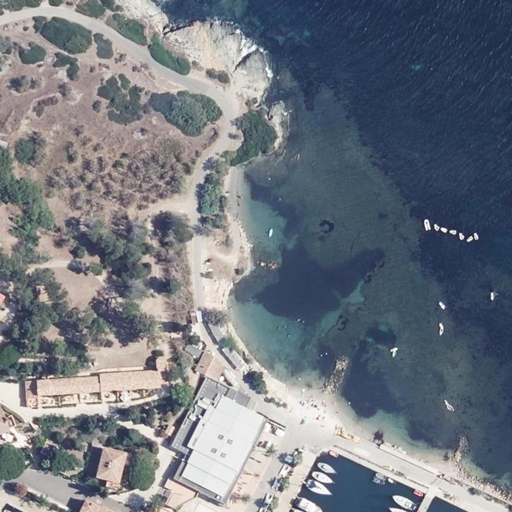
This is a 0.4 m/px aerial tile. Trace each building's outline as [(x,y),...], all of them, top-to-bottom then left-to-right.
[(205,320),(219,345),(227,340),(214,316),(205,320)] [(209,366),(213,356),(188,343),(184,350),(199,359),(194,370),(200,373),(205,376),(204,379),(169,446),(185,455),(172,479),(224,505),(267,420),(245,408),(250,398),(215,380),(220,371),(209,366)] [(223,350),(240,371),(248,365),(230,344),(223,350)] [(224,362),(213,356),(209,366),(220,371),(224,362)] [(156,371),(157,388),(160,388),(159,385),(167,384),(166,359),(164,357),(159,357),(159,358),(156,358),(156,371)] [(226,368),(221,372),(232,386),(237,382),(226,368)] [(98,376),(99,392),(157,388),(156,371),(98,374),(98,376)] [(38,396),(99,392),(98,376),(25,381),(26,398),(36,397),(38,396)] [(15,426),(11,416),(3,418),(0,410),(0,433),(8,431),(7,429),(15,426)] [(287,432),(281,429),(276,438),(281,441),(287,432)] [(53,459),(59,448),(46,441),(40,452),(53,459)] [(124,465),(126,453),(105,447),(97,477),(108,480),(118,482),(122,472),(124,465)] [(134,455),(126,453),(124,465),(131,466),(134,455)] [(64,474),(67,467),(56,462),(53,469),(64,474)] [(118,482),(108,480),(106,487),(116,489),(126,484),(128,474),(122,472),(118,482)] [(114,511),(102,506),(101,507),(86,499),(79,511),(80,511),(114,511)]
